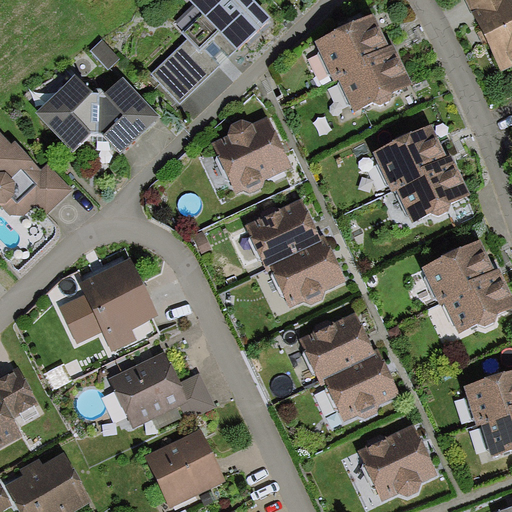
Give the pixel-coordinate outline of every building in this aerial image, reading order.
[(180,103),(224,62),(269,19),(251,0),(186,0),(194,8),(175,26),(186,38),(150,72),(180,103)] [(511,0),(467,0),(500,68),(511,62),(511,0)] [(374,17),(315,44),(332,81),(391,54),(374,17)] [(90,54),(103,69),(114,59),(101,44),(90,54)] [(394,52),(336,79),(353,116),(411,89),(394,52)] [(76,83),(36,117),(71,157),(91,139),(102,140),(120,158),(159,121),(123,84),(104,102),(91,101),(76,83)] [(228,136),(213,143),(236,194),(244,190),(251,193),(262,188),(266,180),(291,169),(266,117),(252,123),(242,120),(232,125),(228,136)] [(430,127),(371,154),(388,191),(447,164),(430,127)] [(12,148),(0,136),(0,207),(3,208),(10,217),(25,218),(37,207),(48,219),(75,193),(47,164),(39,171),(15,146),(12,148)] [(451,163),(392,190),(409,227),(468,200),(451,163)] [(302,201),(246,228),(265,267),(270,265),(321,241),(302,201)] [(321,241),(270,265),(291,306),(303,300),(310,304),(323,298),(324,291),(345,280),(325,238),(321,241)] [(477,239),(418,266),(435,303),(494,276),(477,239)] [(154,316),(128,261),(82,283),(87,295),(61,308),(75,339),(102,326),(112,348),(132,339),(127,329),(154,316)] [(511,306),(497,275),(439,302),(456,339),(511,312),(511,306)] [(353,312),(299,339),(321,383),(326,381),(375,356),(353,312)] [(109,379),(133,429),(180,406),(188,421),(216,407),(200,374),(181,383),(166,352),(109,379)] [(375,356),(326,381),(343,420),(357,414),(365,419),(377,413),(378,405),(400,394),(380,354),(375,356)] [(0,449),(18,440),(8,422),(34,408),(17,375),(0,383),(0,449)] [(511,375),(466,389),(476,423),(511,412),(511,375)] [(511,412),(482,422),(492,456),(511,450),(511,412)] [(414,426),(358,453),(381,503),(399,494),(407,497),(419,491),(422,483),(438,475),(414,426)] [(146,456),(171,508),(227,481),(201,428),(146,456)] [(16,511),(79,511),(93,505),(65,455),(44,467),(39,459),(18,470),(23,478),(4,489),(16,511)] [(0,484),(0,511),(12,505),(0,484)]
